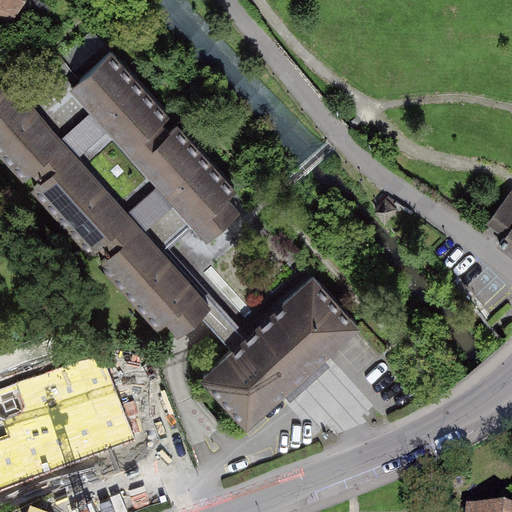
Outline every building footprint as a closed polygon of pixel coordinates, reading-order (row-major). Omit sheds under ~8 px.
[(18,0),(0,0),(0,19),(4,22),(18,0)] [(248,205),(105,49),(65,85),(87,109),(107,131),(154,184),(174,207),(206,242),(248,205)] [(15,79),(0,91),(0,145),(169,336),(198,310),(209,300),(147,231),(174,207),(154,184),(128,207),(81,154),(107,131),(87,109),(61,131),(15,79)] [(511,190),(483,224),(511,245),(511,190)] [(400,210),(384,193),(368,207),(383,225),(400,210)] [(229,344),(197,373),(249,430),(359,329),(308,272),(241,334),(229,344)] [(209,300),(198,310),(229,344),(241,334),(209,300)] [(104,354),(0,388),(0,484),(133,440),(104,354)]
